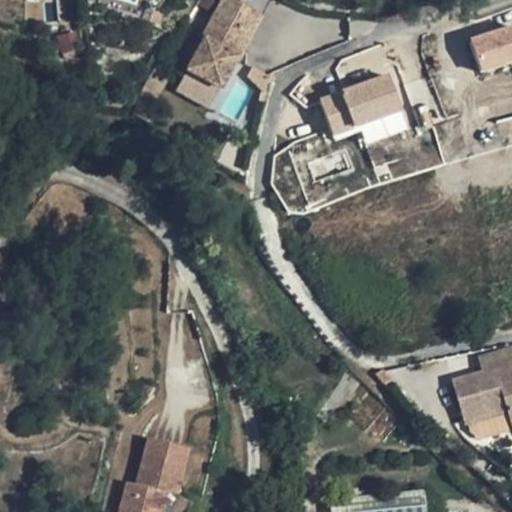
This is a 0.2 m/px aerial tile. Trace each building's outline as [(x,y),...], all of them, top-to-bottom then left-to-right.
[(246,17),(229,7),(204,51),(206,52),(188,84),(221,103),(240,68),(236,66),(250,42),(236,35),(246,17)] [(264,27),(246,17),(236,35),(250,42),(236,66),(240,68),(264,27)] [(511,24),(470,38),(481,73),(511,62),(511,24)] [(319,95),(333,139),(361,130),(365,143),(411,128),(393,72),(319,95)] [(511,354),(483,362),(487,377),(456,384),(466,426),(509,416),(511,428),(511,354)] [(188,445),(148,435),(136,481),(127,479),(118,511),(161,511),(167,489),(176,491),(188,445)]
